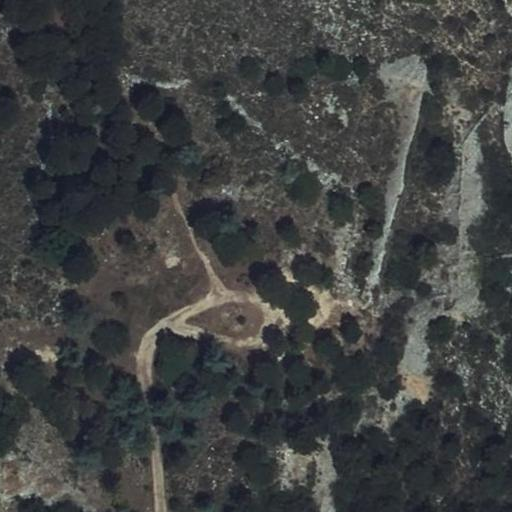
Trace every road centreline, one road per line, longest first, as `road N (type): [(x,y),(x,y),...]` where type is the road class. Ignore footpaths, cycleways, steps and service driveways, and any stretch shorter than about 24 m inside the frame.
road 1 (track): [(217,298),(173,319),(148,346),(163,511)]
road 2 (track): [(217,298),(243,294),(267,302),(272,325),(259,338),(220,337),(173,319)]
